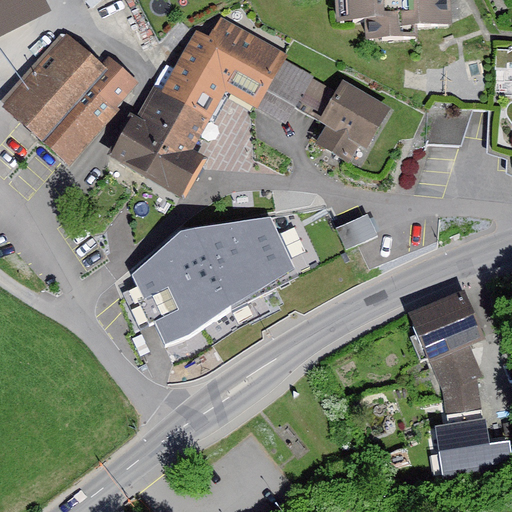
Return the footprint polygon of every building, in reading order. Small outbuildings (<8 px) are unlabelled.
[(27,0),(0,0),(0,33),(35,15),(27,0)] [(446,0),(339,0),(339,3),(352,2),(353,23),(381,21),(383,41),(415,39),(415,28),(448,25),(446,0)] [(281,62),(283,57),(222,23),(211,43),(198,36),(164,97),(206,121),(224,87),(256,105),(265,90),(281,62)] [(93,54),(80,42),(46,81),(35,72),(7,104),(15,118),(63,160),(133,82),(110,62),(101,72),(87,59),(93,54)] [(511,45),(496,45),(495,69),(511,69),(511,45)] [(281,62),(265,90),(286,103),(303,74),(281,62)] [(358,141),(366,146),(387,112),(344,87),(323,122),(332,126),(321,145),(347,161),(358,141)] [(149,174),(183,194),(201,163),(187,155),(206,121),(164,97),(150,123),(171,135),(149,174)] [(469,116),(436,115),(426,145),(459,147),(469,116)] [(115,154),(149,174),(171,135),(150,123),(145,131),(132,123),(115,154)] [(100,221),(89,211),(82,217),(93,228),(100,221)] [(368,215),(336,230),(346,252),(378,237),(368,215)] [(181,235),(132,276),(144,302),(139,304),(149,327),(155,325),(165,348),(189,339),(231,312),(223,295),(292,263),(271,219),(181,235)] [(463,298),(415,318),(422,334),(411,339),(421,363),(432,358),(466,343),(479,338),(463,298)] [(480,377),(466,343),(432,358),(446,392),(475,380),(480,377)] [(475,380),(446,392),(451,431),(481,425),(475,380)] [(481,425),(451,431),(440,431),(448,478),(486,466),(509,464),(505,438),(484,441),(483,425),(481,425)] [(360,511),(329,473),(280,511),(360,511)]
